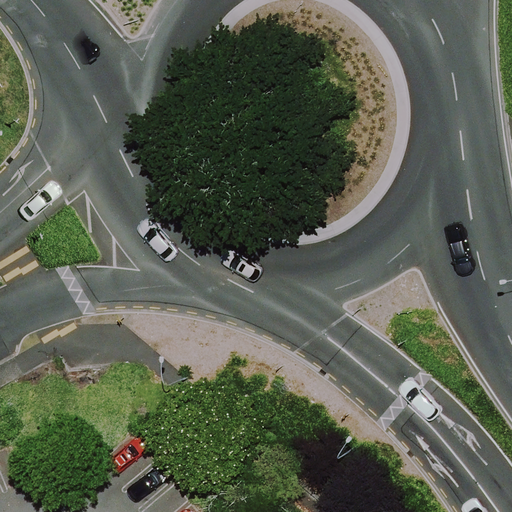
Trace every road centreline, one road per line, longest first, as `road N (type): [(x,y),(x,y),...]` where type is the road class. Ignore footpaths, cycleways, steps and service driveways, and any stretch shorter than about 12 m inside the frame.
road 1 (primary): [(500,511),(460,457),(405,404),(321,332),(254,291)]
road 2 (primary): [(459,140),(416,211),(367,248),(254,291)]
road 3 (primary): [(254,291),(170,240),(107,119)]
road 4 (primary): [(459,140),(472,222),(511,337)]
road 5 (primary): [(107,119),(210,0)]
road 6 (secondary): [(107,119),(66,44),(27,0)]
